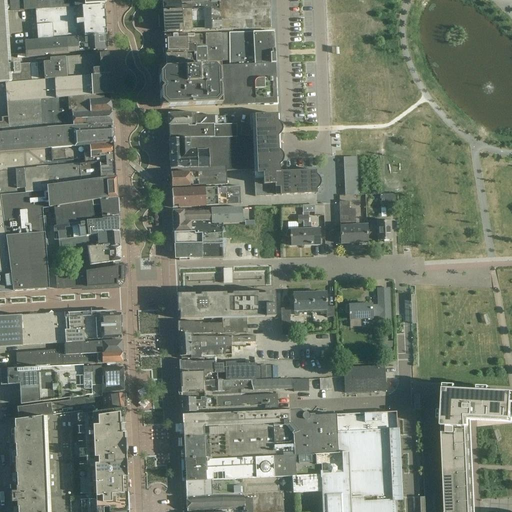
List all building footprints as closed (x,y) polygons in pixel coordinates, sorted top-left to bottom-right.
[(9,0),(10,6),(10,12),(25,11),(25,10),(35,10),(76,7),(76,6),(105,5),(105,0),(9,0)] [(219,10),(270,9),(270,0),(219,0),(219,2),(219,10)] [(163,11),(219,10),(219,2),(189,3),(188,4),(180,4),(180,1),(162,1),(163,11)] [(35,10),(38,41),(83,37),(107,36),(105,5),(76,6),(76,7),(35,10)] [(6,83),(45,80),(44,63),(20,65),(19,64),(8,65),(3,7),(0,6),(0,82),(6,83)] [(192,30),(271,29),(270,9),(219,10),(163,11),(164,33),(183,32),(183,31),(192,31),(192,30)] [(274,32),(229,33),(229,66),(215,67),(167,70),(167,75),(168,75),(170,109),(216,106),(216,107),(236,106),(236,107),(262,105),(262,106),(270,105),(277,105),(276,80),(274,32)] [(207,62),(228,62),(227,33),(164,36),(165,49),(171,49),(172,46),(194,45),(194,48),(205,47),(206,62),(207,62)] [(44,55),(108,50),(107,36),(83,37),(38,41),(25,42),(25,54),(17,55),(18,59),(45,57),(44,55)] [(196,64),(196,65),(202,65),(202,62),(206,62),(205,47),(194,48),(194,45),(172,46),(171,49),(165,49),(165,55),(186,55),(192,55),(192,59),(196,64)] [(44,63),(45,80),(100,75),(110,74),(108,54),(50,59),(50,62),(44,62),(44,63)] [(166,69),(170,69),(187,68),(197,68),(196,65),(196,64),(192,59),(192,55),(186,55),(165,55),(166,65),(166,69)] [(110,74),(100,75),(45,80),(6,83),(7,108),(43,103),(111,97),(110,74)] [(112,111),(111,97),(43,103),(7,108),(8,117),(2,118),(2,123),(41,118),(42,116),(61,115),(112,111)] [(0,133),(37,129),(67,128),(113,124),(112,111),(61,115),(42,116),(41,118),(2,123),(0,123),(0,133)] [(168,114),(168,115),(169,127),(188,126),(188,128),(195,127),(195,126),(215,125),(214,116),(195,117),(195,113),(168,114)] [(171,170),(171,173),(226,171),(254,170),(255,197),(317,194),(317,190),(319,188),(320,186),(320,184),(320,182),(320,180),(319,179),(318,177),(316,175),(316,171),(280,172),(279,166),(281,163),(282,162),(283,160),(283,158),(283,156),(282,154),(281,153),(279,151),(278,137),(280,135),(281,133),(282,131),(282,129),(282,127),(281,126),(280,124),(278,122),(277,114),(252,116),(253,138),(243,138),(237,138),(233,138),(232,138),(232,137),(197,138),(188,139),(169,139),(171,170)] [(0,152),(114,143),(113,124),(67,128),(37,129),(0,133),(0,152)] [(240,125),(237,125),(237,138),(243,138),(243,136),(252,136),(252,124),(240,124),(240,125)] [(233,138),(237,138),(237,125),(215,125),(195,126),(195,127),(188,128),(188,126),(169,127),(169,138),(188,137),(188,139),(197,138),(232,137),(232,138),(233,138)] [(47,186),(116,177),(114,143),(0,152),(0,194),(0,195),(42,192),(48,191),(47,186)] [(227,185),(226,171),(171,173),(171,188),(227,185)] [(53,208),(117,199),(116,182),(116,177),(47,186),(48,191),(42,192),(0,195),(11,275),(13,291),(12,291),(12,292),(49,289),(42,209),(53,208)] [(172,208),(241,205),(240,187),(171,190),(172,208)] [(395,194),(380,195),(381,206),(395,205),(395,194)] [(0,275),(10,275),(0,195),(0,275)] [(53,208),(56,227),(84,223),(84,220),(118,216),(117,199),(53,208)] [(349,210),(349,202),(339,202),(341,244),(354,244),(353,221),(349,221),(349,210)] [(303,206),(303,216),(303,224),(304,230),(304,245),(310,245),(312,245),(320,245),(319,229),(318,229),(318,230),(311,230),(311,223),(309,223),(308,213),(315,212),(315,205),(303,206)] [(172,212),(173,223),(225,221),(225,223),(242,223),(241,208),(214,209),(212,210),(172,212)] [(368,243),(367,236),(367,225),(356,226),(355,209),(349,210),(349,221),(353,221),(354,244),(368,243)] [(54,241),(58,240),(85,237),(96,236),(98,234),(119,233),(118,219),(91,222),(85,226),(84,223),(56,227),(54,228),(54,241)] [(223,233),(223,223),(225,223),(225,221),(173,223),(173,233),(174,233),(207,233),(223,233)] [(367,225),(367,236),(377,236),(377,241),(384,241),(384,242),(389,242),(389,240),(391,240),(390,222),(377,222),(377,228),(369,229),(369,225),(367,225)] [(304,245),(304,230),(287,230),(286,237),(291,238),(291,246),(304,246),(304,245)] [(85,237),(58,240),(60,251),(80,248),(80,249),(88,247),(109,245),(109,247),(120,247),(119,233),(98,234),(96,236),(85,237)] [(174,245),(223,244),(223,233),(207,233),(174,233),(174,245)] [(175,259),(180,259),(180,261),(189,261),(189,259),(223,258),(223,244),(174,245),(175,259)] [(121,261),(120,247),(109,247),(109,245),(88,247),(90,265),(121,261)] [(81,254),(80,249),(80,248),(60,251),(61,262),(67,261),(66,257),(81,254)] [(57,289),(117,285),(120,284),(121,281),(121,266),(114,267),(56,276),(57,289)] [(11,275),(10,275),(0,275),(0,289),(0,290),(1,290),(2,291),(3,291),(4,291),(12,291),(13,291),(11,275)] [(511,511),(511,290),(409,286),(418,511),(511,511)] [(349,315),(350,320),(350,327),(361,327),(360,319),(373,319),(373,317),(378,317),(379,321),(391,321),(389,288),(377,289),(378,306),(372,306),(372,304),(346,305),(346,306),(346,313),(348,314),(348,315),(349,315)] [(178,304),(178,319),(180,319),(180,320),(211,319),(247,318),(275,317),(275,293),(185,295),(185,296),(186,296),(186,298),(180,304),(178,304)] [(312,311),(312,293),(293,294),(294,308),(281,308),(281,317),(282,336),(290,336),(290,316),(299,315),(299,311),(312,311)] [(326,293),(312,293),(312,311),(320,310),(320,314),(326,314),(326,317),(335,317),(334,307),(327,307),(326,293)] [(122,339),(121,314),(109,315),(109,311),(68,313),(68,316),(64,316),(64,315),(63,314),(0,316),(0,348),(23,347),(23,346),(70,342),(70,343),(84,342),(84,340),(122,339)] [(247,333),(247,318),(211,319),(212,324),(202,324),(202,323),(194,323),(194,322),(178,322),(178,323),(178,335),(192,334),(232,334),(247,333)] [(192,334),(178,335),(179,344),(192,344),(192,347),(232,346),(231,343),(256,342),(255,336),(232,337),(232,334),(192,334)] [(65,343),(65,355),(122,352),(122,341),(84,343),(65,343)] [(192,344),(179,344),(180,357),(191,357),(191,359),(201,358),(216,357),(216,356),(225,355),(232,355),(232,346),(192,347),(192,344)] [(63,366),(63,365),(62,355),(61,350),(16,353),(17,369),(63,366)] [(65,355),(62,355),(63,365),(96,364),(96,365),(109,364),(109,363),(123,363),(122,352),(65,355)] [(184,371),(185,371),(214,370),(214,364),(214,362),(193,362),(190,361),(180,362),(180,371),(184,371)] [(181,382),(251,380),(251,363),(240,362),(214,364),(214,370),(185,371),(185,372),(181,372),(181,382)] [(79,403),(123,397),(122,394),(124,394),(123,368),(102,369),(102,366),(83,367),(83,365),(63,366),(17,369),(0,369),(0,372),(1,386),(20,385),(21,405),(74,398),(74,399),(73,401),(79,400),(79,403)] [(270,366),(255,366),(256,379),(271,379),(270,366)] [(386,391),(384,366),(344,368),(345,394),(386,391)] [(232,397),(241,396),(240,388),(252,387),(253,390),(253,391),(294,389),(294,392),(309,392),(308,380),(301,380),(301,379),(300,379),(300,380),(292,380),(251,381),(251,380),(181,382),(182,398),(232,397)] [(331,379),(320,379),(320,390),(332,390),(331,379)] [(182,398),(182,413),(278,409),(277,395),(241,396),(232,397),(182,398)] [(79,400),(73,401),(17,408),(19,420),(52,415),(82,411),(83,414),(124,409),(123,397),(79,403),(79,400)] [(52,415),(19,420),(8,421),(10,473),(11,492),(11,503),(12,503),(12,507),(30,504),(81,498),(102,497),(101,496),(127,493),(127,478),(126,457),(125,440),(124,409),(83,414),(82,411),(52,415)] [(293,493),(321,492),(322,511),(396,511),(396,500),(393,500),(390,431),(397,430),(396,412),(336,415),(309,417),(309,415),(307,414),(305,413),(304,413),(303,414),(299,411),(289,412),(289,411),(182,415),(186,482),(186,497),(211,496),(239,496),(239,494),(243,494),(283,492),(293,491),(293,493)] [(283,511),(283,492),(243,494),(239,494),(239,496),(211,496),(186,497),(187,511),(245,510),(245,511),(244,511),(283,511)] [(127,494),(127,493),(101,496),(102,497),(81,498),(30,504),(12,507),(11,511),(125,511),(128,511),(128,494),(127,494)]
